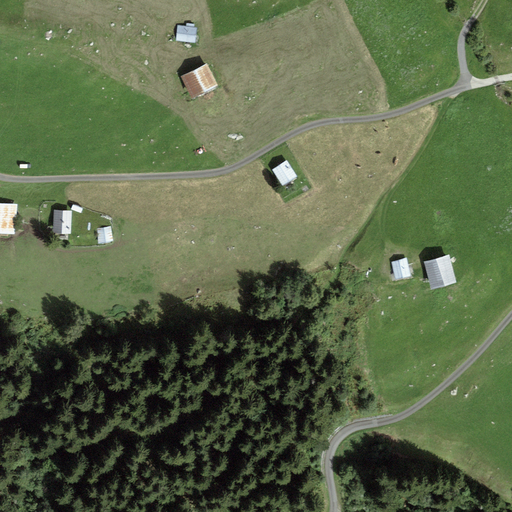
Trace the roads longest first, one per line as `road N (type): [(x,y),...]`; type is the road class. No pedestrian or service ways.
road 1 (unclassified): [(491,81),(387,117),(313,124),(223,171),(0,176)]
road 2 (unclassified): [(335,511),(329,462),(344,432),(415,408),(511,315)]
